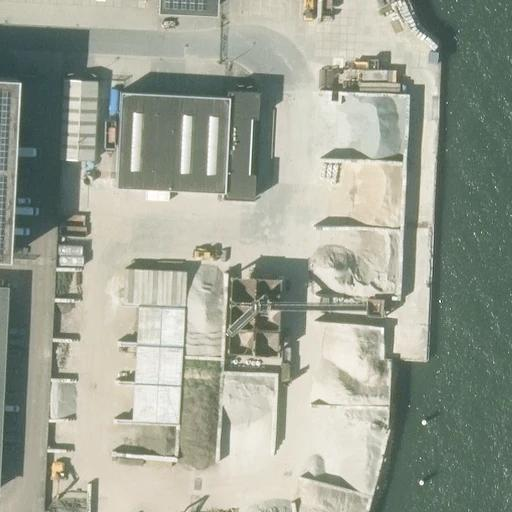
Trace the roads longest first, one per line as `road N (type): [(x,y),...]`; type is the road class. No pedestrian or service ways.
road 1 (unknown): [(303,229),(276,412),(230,437),(185,446),(146,415),(149,265),(177,235),(232,221)]
road 2 (unclassified): [(49,37),(256,39),(283,62),(282,87)]
road 3 (unclassified): [(16,511),(35,273)]
road 4 (unclassified): [(49,37),(35,273)]
road 5 (unknown): [(283,62),(298,73),(306,95),(303,229)]
